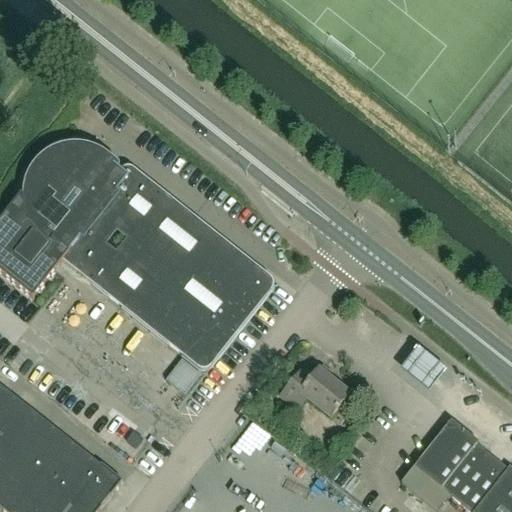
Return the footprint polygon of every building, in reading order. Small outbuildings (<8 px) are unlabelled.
[(27,196),(27,202),(21,198),(0,224),(0,275),(33,302),(62,265),(197,371),(201,373),(205,373),(206,373),(210,371),(211,370),(270,295),(273,290),(273,286),(271,282),(269,279),(134,173),(130,171),(128,170),(123,171),(120,173),(113,167),(110,165),(108,163),(104,159),(98,156),(95,155),(92,153),(85,152),(80,151),(73,151),(68,152),(65,152),(61,153),(57,155),(52,157),(46,161),(42,164),(38,169),(36,172),(34,175),(31,181),(29,186),(28,190),(27,196)] [(0,320),(0,356),(4,360),(22,342),(0,320)] [(419,353),(401,375),(430,397),(447,375),(419,353)] [(166,382),(185,397),(200,378),(182,363),(166,382)] [(31,386),(48,402),(66,381),(49,366),(31,386)] [(348,397),(327,380),(330,376),(329,375),(326,379),(319,374),(322,370),(321,369),(318,373),(317,372),(312,379),(301,371),(278,399),(297,414),(306,402),(330,421),(350,397),(349,396),(348,397)] [(0,388),(0,511),(1,511),(100,511),(102,510),(101,509),(109,498),(110,499),(122,484),(101,467),(100,468),(0,388)] [(511,511),(511,472),(509,470),(507,472),(475,447),(477,445),(451,424),(402,486),(434,511),(439,511),(451,498),(468,511),(511,511)]
